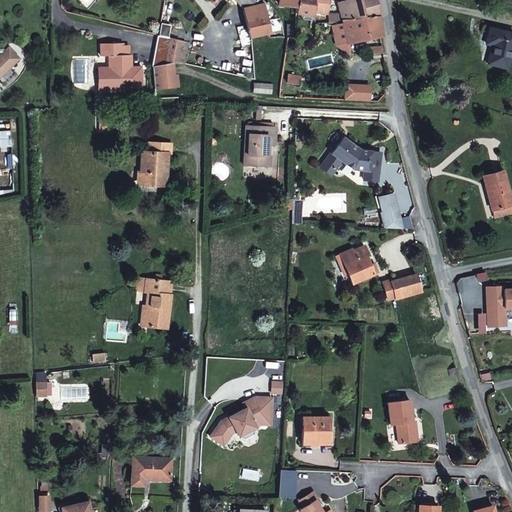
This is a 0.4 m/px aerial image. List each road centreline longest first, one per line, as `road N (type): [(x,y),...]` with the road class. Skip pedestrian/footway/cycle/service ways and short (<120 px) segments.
road 1 (unclassified): [(387,0),(413,167),(509,475)]
road 2 (unknown): [(187,423),(192,101)]
road 3 (unknown): [(180,511),(187,423),(217,389),(253,382)]
road 4 (residential): [(345,467),(509,475)]
road 5 (unknown): [(270,106),(405,109)]
